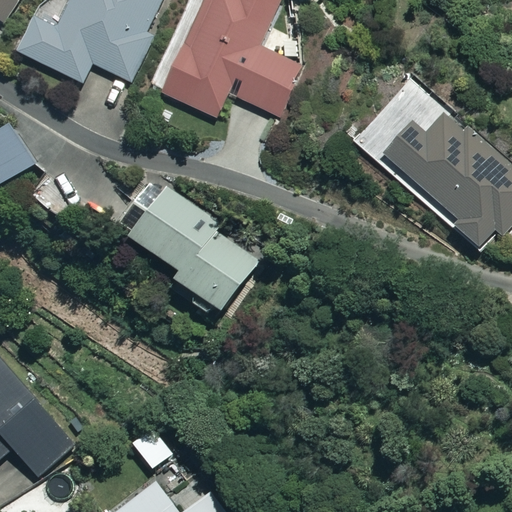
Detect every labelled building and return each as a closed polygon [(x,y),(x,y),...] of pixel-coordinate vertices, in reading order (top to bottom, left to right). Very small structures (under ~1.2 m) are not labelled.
[(0,0),(0,22),(3,25),(21,0),(0,0)] [(72,0),(60,26),(38,16),(20,52),(83,82),(91,65),(129,83),(169,0),(72,0)] [(208,0),(164,92),(220,119),(231,96),(279,119),(302,71),(262,51),(286,0),(208,0)] [(511,228),(511,168),(448,113),(429,136),(413,123),(386,155),(461,220),(456,227),(489,255),(511,228)] [(17,127),(0,137),(0,188),(1,191),(41,166),(17,127)] [(224,226),(170,189),(135,239),(184,274),(179,281),(227,314),(263,263),(219,233),(224,226)] [(0,431),(16,451),(40,478),(77,445),(0,357),(0,431)] [(0,464),(16,451),(0,431),(0,464)] [(186,511),(179,511),(156,483),(120,511),(228,511),(211,491),(186,511)]
